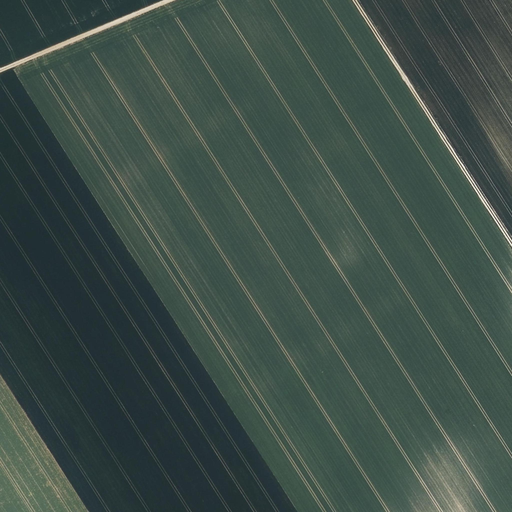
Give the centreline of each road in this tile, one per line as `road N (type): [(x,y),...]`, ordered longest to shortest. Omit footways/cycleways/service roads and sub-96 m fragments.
road 1 (track): [(357,0),(511,237)]
road 2 (track): [(0,70),(167,0)]
